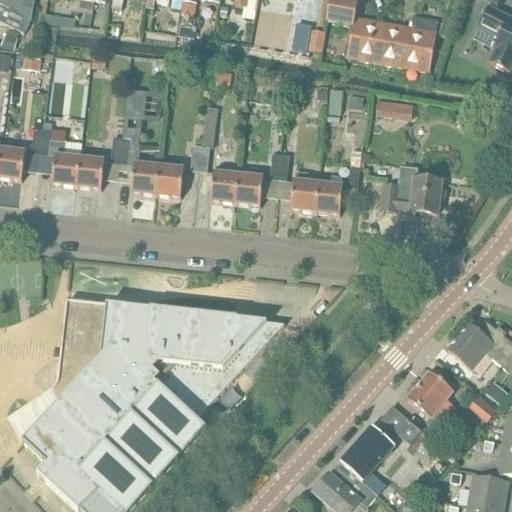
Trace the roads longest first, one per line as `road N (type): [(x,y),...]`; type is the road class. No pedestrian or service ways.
road 1 (residential): [(467,281),(0,225)]
road 2 (tertiary): [(254,511),(467,281)]
